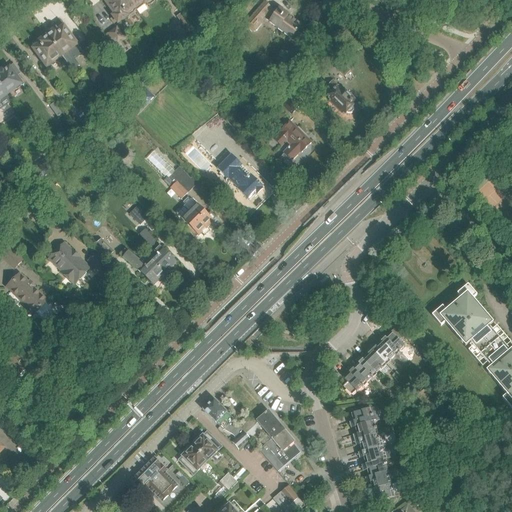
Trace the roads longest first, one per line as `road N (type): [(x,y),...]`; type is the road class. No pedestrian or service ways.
road 1 (primary): [(511,40),(39,511)]
road 2 (residential): [(14,511),(466,54)]
road 3 (primary): [(57,511),(511,69)]
road 4 (residential): [(87,511),(233,365),(252,363),(283,393),(315,392)]
road 5 (residential): [(315,392),(316,359),(354,321),(349,261),(383,225)]
road 6 (unclassified): [(383,225),(511,98)]
road 7 (residential): [(466,54),(351,0)]
road 8 (residential): [(349,511),(315,392)]
